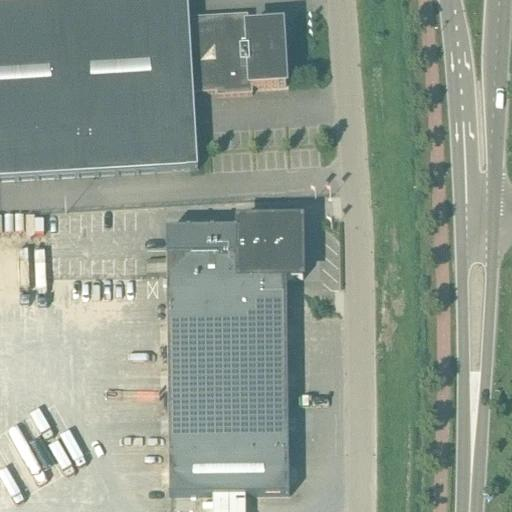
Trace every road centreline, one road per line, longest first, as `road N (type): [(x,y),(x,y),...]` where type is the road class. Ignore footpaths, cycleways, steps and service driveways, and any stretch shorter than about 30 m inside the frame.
road 1 (unclassified): [(358,511),(366,217),(344,0)]
road 2 (tertiary): [(492,224),(498,0)]
road 3 (tertiary): [(447,0),(459,223)]
road 4 (tertiary): [(472,426),(486,363),(492,224)]
road 5 (tertiary): [(459,223),(472,426)]
